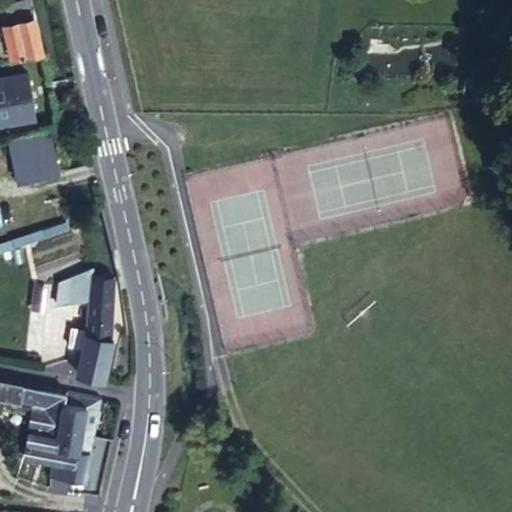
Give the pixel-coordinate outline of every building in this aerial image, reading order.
[(0,56),(43,49),(33,9),(31,9),(28,0),(18,0),(1,5),(5,18),(0,19),(0,37),(0,38),(0,56)] [(0,122),(34,116),(27,72),(0,76),(0,122)] [(49,131),(9,140),(18,181),(58,171),(49,131)] [(58,303),(90,297),(93,274),(94,265),(58,279),(58,303)] [(113,277),(93,274),(90,297),(87,332),(83,349),(78,348),(75,361),(80,362),(78,372),(103,378),(112,338),(110,337),(113,277)] [(0,396),(33,404),(29,427),(58,434),(60,425),(93,431),(99,397),(66,390),(24,381),(0,375),(0,396)] [(64,461),(52,458),(49,474),(51,488),(67,491),(69,478),(85,480),(93,435),(93,431),(60,425),(58,434),(56,445),(66,447),(64,461)] [(56,445),(58,434),(29,427),(24,453),(52,458),(64,461),(66,447),(56,445)]
